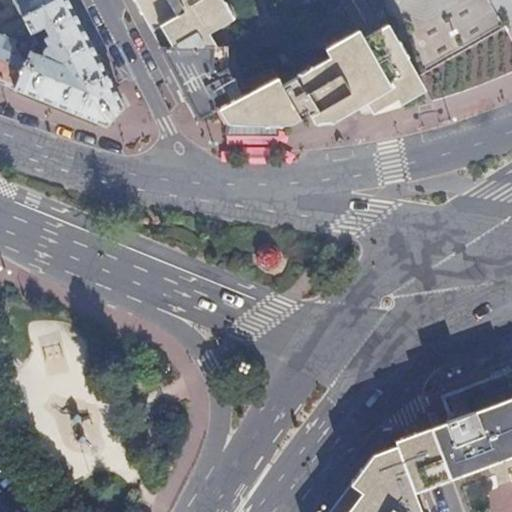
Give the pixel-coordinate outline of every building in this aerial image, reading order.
[(14,0),(23,17),(24,16),(55,0),(14,0)] [(42,54),(31,50),(27,59),(15,88),(48,101),(108,125),(124,106),(107,74),(68,0),(55,0),(24,16),(31,32),(44,26),(49,36),(45,38),(41,47),(44,49),(42,54)] [(135,0),(161,48),(215,48),(207,33),(231,19),(220,0),(135,0)] [(289,124),(308,113),(313,121),(334,118),(366,101),(372,111),(396,97),(400,103),(426,89),(419,76),(389,24),(378,30),(360,41),(355,32),(325,49),(330,57),(281,84),(278,79),(248,94),(217,110),(226,123),(254,125),(289,124)] [(0,81),(15,88),(27,59),(11,53),(16,39),(0,32),(0,81)] [(215,48),(161,48),(198,119),(217,110),(248,94),(245,87),(237,92),(235,85),(238,83),(235,77),(232,79),(227,69),(227,48),(215,48)] [(450,420),(446,421),(448,426),(465,473),(511,454),(511,369),(441,396),(450,420)] [(422,435),(397,445),(416,491),(443,481),(465,473),(448,426),(422,435)] [(397,445),(371,454),(326,511),(421,511),(413,492),(416,491),(397,445)]
